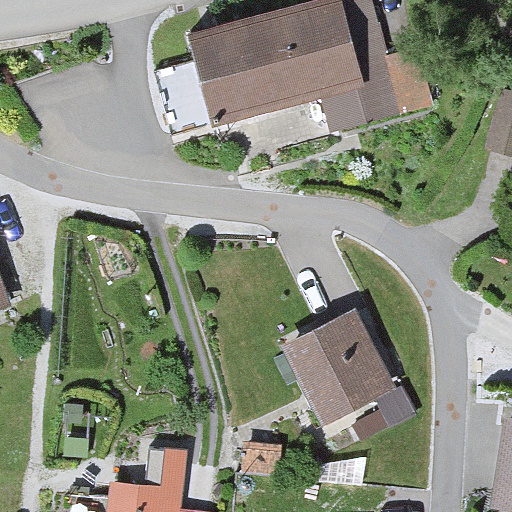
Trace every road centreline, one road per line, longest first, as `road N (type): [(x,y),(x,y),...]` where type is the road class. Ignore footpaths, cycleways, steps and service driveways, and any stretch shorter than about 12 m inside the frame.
road 1 (residential): [(0,152),(73,183),(359,223),(431,271)]
road 2 (residential): [(431,271),(453,413),(445,511)]
road 3 (unknown): [(131,194),(119,0)]
